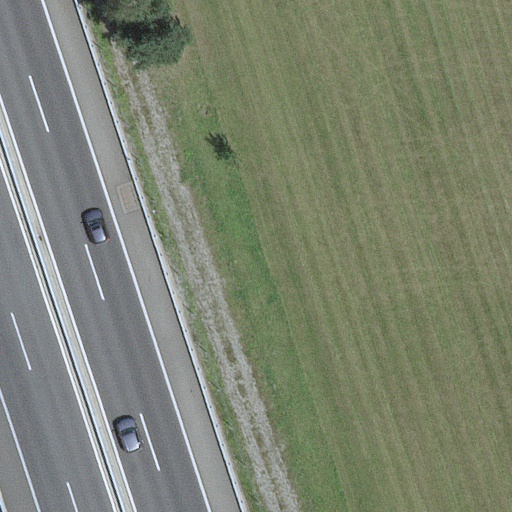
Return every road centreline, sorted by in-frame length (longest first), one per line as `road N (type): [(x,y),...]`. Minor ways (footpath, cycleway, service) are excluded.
road 1 (motorway): [(179,511),(9,0)]
road 2 (motorway): [(0,285),(73,511)]
